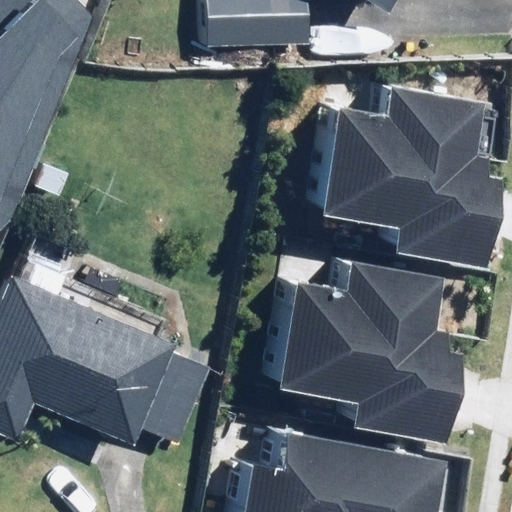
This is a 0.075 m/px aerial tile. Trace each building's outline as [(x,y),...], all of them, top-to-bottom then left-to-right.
[(97,0),(0,0),(0,234),(100,4),(97,0)] [(300,0),(196,0),(196,40),(268,41),(267,57),(300,57),(300,0)] [(313,110),(304,215),(370,220),(368,246),(467,254),(480,103),(373,94),(371,115),(313,110)] [(205,351),(10,262),(0,284),(0,424),(13,430),(30,392),(128,437),(138,416),(169,430),(205,351)] [(275,279),(266,383),(332,389),(329,414),(428,423),(441,272),(335,262),(333,284),(275,279)] [(418,511),(425,446),(266,431),(263,459),(238,457),(232,511),(418,511)]
